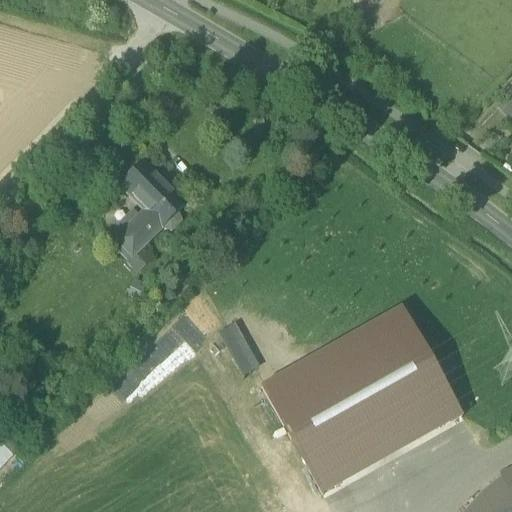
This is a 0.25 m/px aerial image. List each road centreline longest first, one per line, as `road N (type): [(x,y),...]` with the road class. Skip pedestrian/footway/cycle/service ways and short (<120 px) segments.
road 1 (secondary): [(511,232),(343,111),(152,0)]
road 2 (track): [(175,13),(0,192)]
